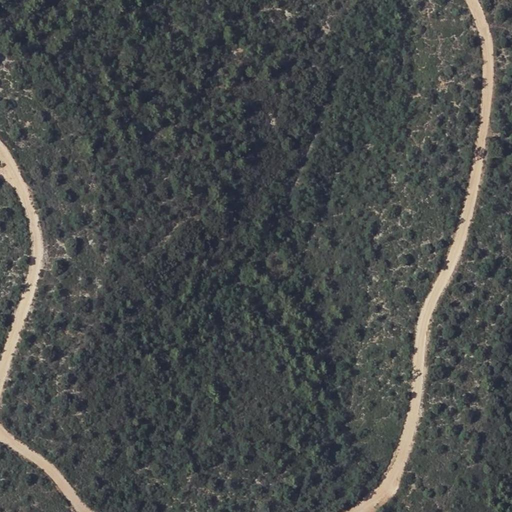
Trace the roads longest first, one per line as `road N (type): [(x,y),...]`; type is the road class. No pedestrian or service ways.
road 1 (track): [(358,511),(395,469),(415,423),(420,325),(458,247),(483,132),(489,49),(476,0)]
road 2 (track): [(0,147),(40,246),(0,384)]
road 3 (track): [(0,436),(66,477),(90,511)]
